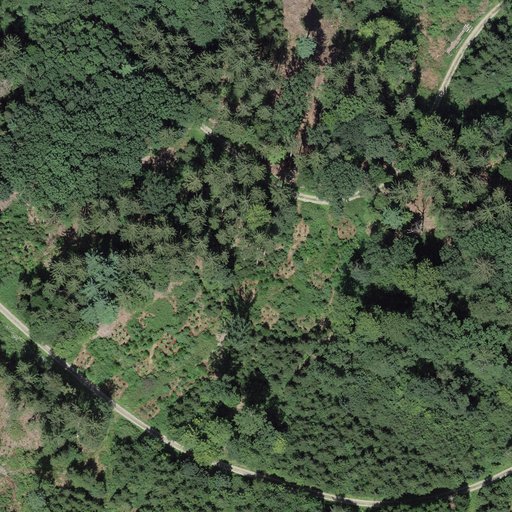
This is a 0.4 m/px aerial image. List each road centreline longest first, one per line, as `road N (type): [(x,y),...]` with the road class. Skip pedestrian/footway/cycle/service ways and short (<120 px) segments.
road 1 (track): [(81,0),(93,34),(236,157),(315,199),(378,187),(402,167),(471,31),(510,0)]
road 2 (track): [(0,308),(95,398),(219,466),(315,494),(396,504),(511,472)]
